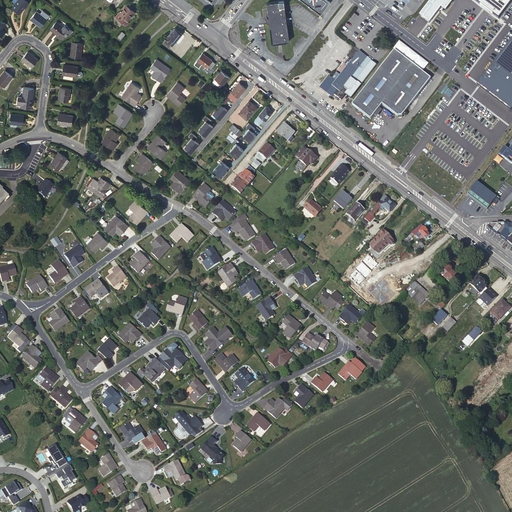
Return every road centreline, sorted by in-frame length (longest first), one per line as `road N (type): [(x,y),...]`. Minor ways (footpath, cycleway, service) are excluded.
road 1 (primary): [(463,230),(215,36)]
road 2 (residential): [(177,207),(343,337)]
road 3 (residential): [(80,391),(175,333),(229,405)]
road 4 (residential): [(29,313),(177,207)]
road 5 (residential): [(0,58),(21,37),(46,51),(37,134)]
road 6 (residential): [(229,405),(340,349),(343,337)]
